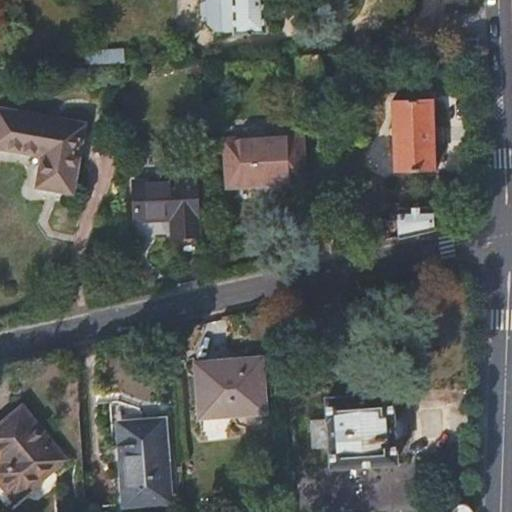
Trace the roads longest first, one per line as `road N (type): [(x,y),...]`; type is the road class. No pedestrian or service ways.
road 1 (residential): [(0,344),(506,238)]
road 2 (secondary): [(501,511),(506,238)]
road 3 (secondary): [(506,238),(503,22)]
